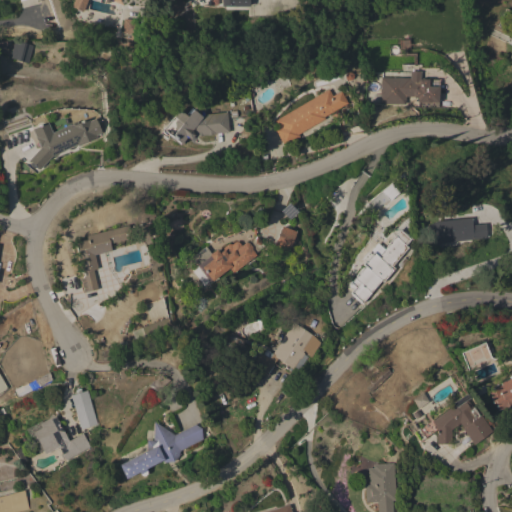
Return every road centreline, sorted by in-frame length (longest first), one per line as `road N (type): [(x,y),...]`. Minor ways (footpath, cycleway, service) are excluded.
road 1 (residential): [(73,358),(36,271),(37,234),(67,188),(125,178),(244,184),(398,136),(511,138)]
road 2 (residential): [(140,511),(194,494),(258,453),(365,343),(406,315),(458,300),(511,304)]
